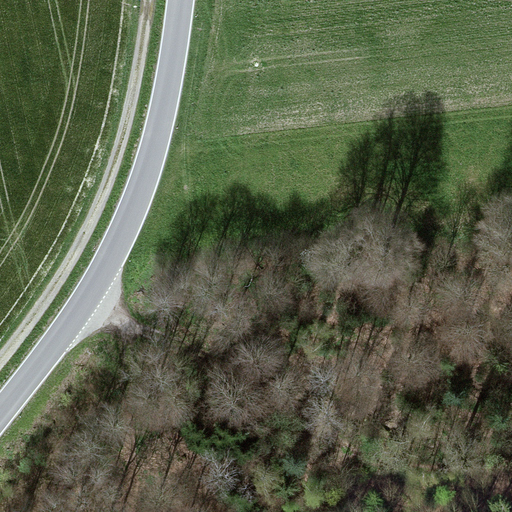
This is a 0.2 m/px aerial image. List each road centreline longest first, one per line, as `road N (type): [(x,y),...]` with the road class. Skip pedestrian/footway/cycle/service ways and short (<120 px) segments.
road 1 (tertiary): [(181,0),(164,116),(133,214),(95,283),(0,404)]
road 2 (track): [(0,329),(63,258),(121,141),(146,0)]
road 3 (track): [(95,283),(123,331),(146,511)]
